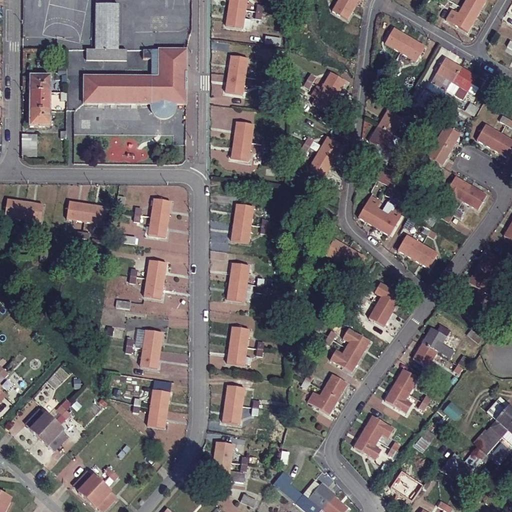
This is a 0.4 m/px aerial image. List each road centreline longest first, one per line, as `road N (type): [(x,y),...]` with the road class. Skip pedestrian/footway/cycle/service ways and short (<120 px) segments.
road 1 (residential): [(433,298),(347,229),(344,217),(372,5)]
road 2 (residential): [(184,466),(194,443),(200,181)]
road 3 (residential): [(375,508),(337,465),(335,433),(433,298)]
road 4 (residential): [(8,178),(200,181)]
road 5 (residential): [(200,181),(203,0)]
road 6 (residential): [(8,178),(12,0)]
road 7 (residential): [(433,298),(511,186)]
